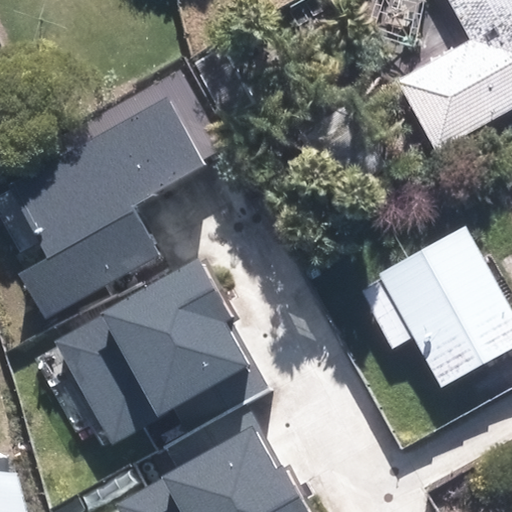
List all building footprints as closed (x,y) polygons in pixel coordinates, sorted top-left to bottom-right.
[(422,0),(370,0),(362,47),(413,56),(422,0)] [(511,0),(459,0),(483,44),(410,84),(450,157),(511,123),(511,0)] [(243,60),(198,84),(222,131),(268,108),(243,60)] [(228,151),(180,69),(86,122),(95,139),(12,186),(50,253),(18,271),(45,318),(153,256),(126,209),(228,151)] [(389,279),(451,392),(511,358),(511,290),(478,229),(389,279)] [(199,261),(56,342),(114,443),(175,408),(188,432),(271,385),(199,261)] [(277,473),(251,429),(116,506),(119,511),(306,511),(282,470),(277,473)] [(0,511),(18,511),(10,478),(0,476),(0,511)]
